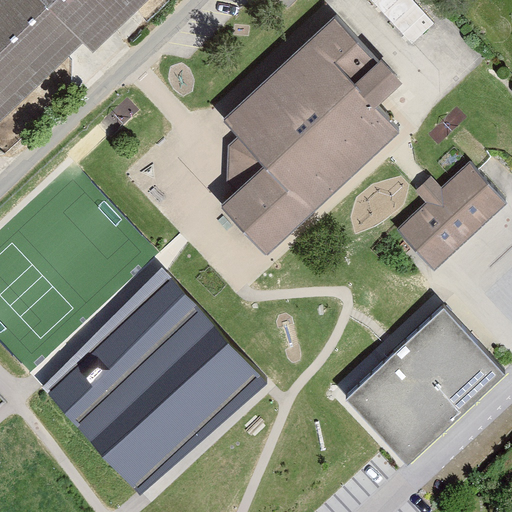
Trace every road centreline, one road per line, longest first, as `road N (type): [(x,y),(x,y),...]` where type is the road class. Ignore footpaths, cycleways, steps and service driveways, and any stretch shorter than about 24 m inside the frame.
road 1 (residential): [(0,188),(197,0)]
road 2 (residential): [(379,511),(511,387)]
road 3 (residential): [(511,342),(460,282),(511,234)]
